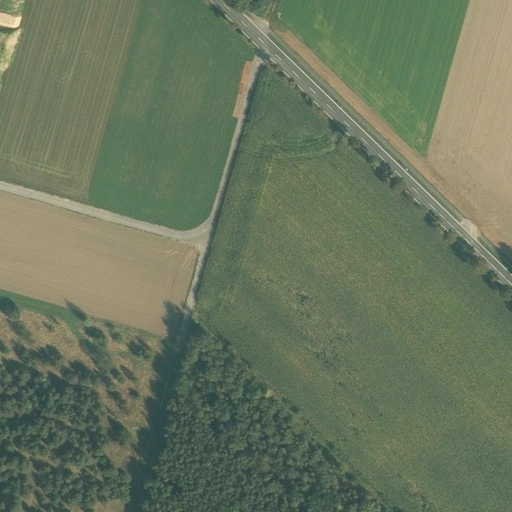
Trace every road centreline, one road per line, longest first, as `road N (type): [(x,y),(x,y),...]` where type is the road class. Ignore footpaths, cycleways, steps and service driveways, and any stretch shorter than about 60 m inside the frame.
road 1 (track): [(131,511),(263,43)]
road 2 (tertiary): [(511,286),(218,0)]
road 3 (track): [(206,241),(0,182)]
